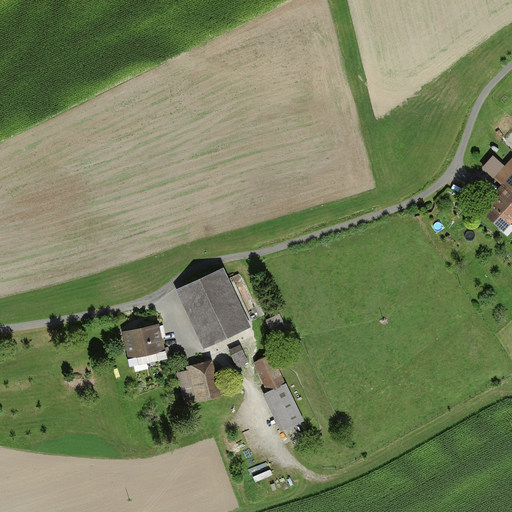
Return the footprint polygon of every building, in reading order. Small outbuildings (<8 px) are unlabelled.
[(511,159),(511,160),(495,178),(508,190),(486,214),(501,228),(511,216),(511,159)] [(478,193),(468,187),(462,198),(473,204),(478,193)] [(245,325),(219,269),(177,289),(203,345),(245,325)] [(283,329),(277,315),(265,321),(271,334),(283,329)] [(155,324),(121,332),(127,356),(160,349),(155,324)] [(245,359),(238,343),(225,349),(232,365),(245,359)] [(269,356),(253,363),(284,429),(300,421),(269,356)] [(215,395),(207,362),(185,367),(185,371),(176,373),(183,403),(215,395)]
